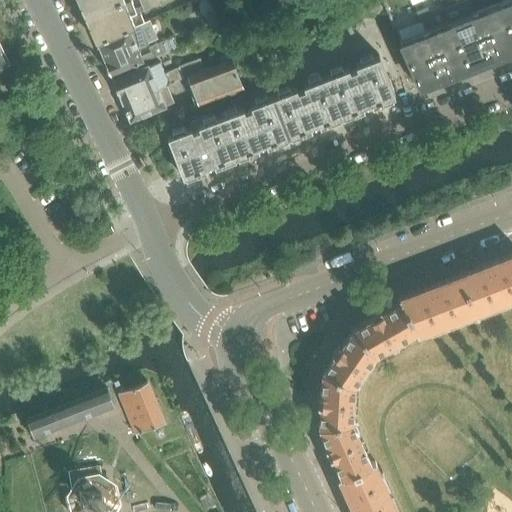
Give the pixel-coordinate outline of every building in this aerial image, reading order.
[(119,0),(78,0),(84,14),(119,0)] [(139,10),(161,0),(139,0),(141,2),(134,5),(131,0),(119,0),(84,14),(96,41),(144,21),(139,10)] [(511,0),(500,5),(511,36),(511,0)] [(511,51),(511,36),(500,5),(450,24),(467,69),(511,51)] [(467,69),(450,24),(444,9),(429,15),(427,8),(418,12),(422,24),(426,34),(401,43),(420,87),(467,69)] [(219,25),(213,10),(205,13),(210,28),(219,25)] [(422,24),(418,12),(415,13),(415,14),(413,15),(417,26),(422,24)] [(140,56),(137,49),(147,44),(146,43),(157,38),(149,19),(144,21),(96,41),(105,61),(104,62),(110,76),(142,61),(177,46),(172,37),(149,47),(150,51),(140,56)] [(394,96),(379,55),(355,64),(357,68),(350,71),(348,67),(325,76),(341,116),(342,116),(343,117),(344,117),(363,109),(363,110),(364,109),(363,108),(371,105),(372,106),(373,106),(372,105),(392,98),(392,99),(393,98),(392,97),(394,96)] [(173,101),(166,85),(183,77),(188,75),(199,105),(242,89),(231,59),(204,69),(199,58),(178,66),(179,67),(164,73),(159,62),(149,66),(148,65),(112,79),(119,96),(120,96),(123,104),(122,104),(129,121),(165,106),(164,104),(173,101)] [(251,84),(248,75),(246,71),(239,74),(243,87),(251,84)] [(341,116),(325,76),(303,84),(304,88),(297,91),(296,87),(272,96),(288,136),(290,136),(291,137),(310,129),(311,130),(312,129),(311,128),(319,125),(319,126),(320,126),(320,125),(339,118),(339,119),(340,118),(340,116),(341,116)] [(288,136),(272,96),(250,104),(251,108),(244,111),(243,107),(220,116),(236,156),(237,156),(238,158),(239,157),(238,157),(258,150),(259,150),(258,149),(266,146),(267,147),(268,146),(267,146),(286,138),(287,139),(288,138),(287,137),(288,136)] [(236,156),(220,116),(208,120),(206,117),(188,124),(190,128),(167,136),(182,177),(185,176),(185,178),(186,177),(205,170),(206,170),(206,169),(214,166),(214,167),(215,166),(234,159),(235,159),(235,157),(236,156)] [(511,254),(461,274),(476,310),(511,296),(511,254)] [(476,310),(461,274),(399,298),(400,301),(415,328),(417,333),(476,310)] [(415,328),(400,301),(381,312),(380,309),(370,314),(372,317),(353,328),(375,351),(415,328)] [(353,383),(375,351),(353,328),(341,345),(338,344),(332,353),(334,354),(322,372),(353,383)] [(351,420),(353,383),(322,372),(321,394),(318,393),(317,404),(320,405),(319,426),(351,420)] [(164,421),(147,381),(117,393),(134,433),(164,421)] [(79,419),(113,406),(106,387),(27,418),(34,437),(64,425),(79,419)] [(370,462),(362,445),(351,420),(319,426),(328,446),(325,447),(330,457),(333,456),(342,475),(370,462)] [(397,511),(382,478),(374,461),(370,462),(342,475),(338,477),(354,511),(397,511)] [(99,465),(68,471),(71,489),(78,488),(82,511),(88,511),(108,508),(99,465)]
